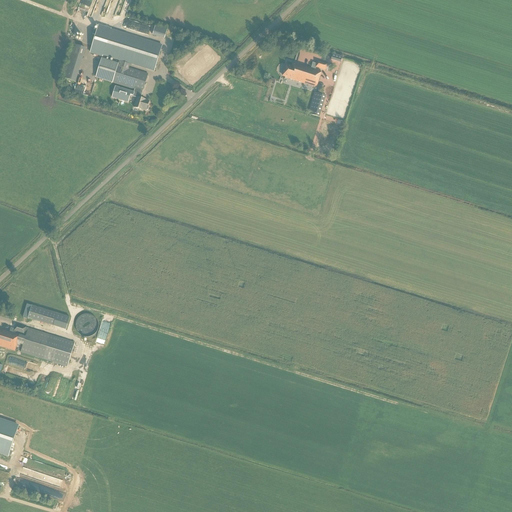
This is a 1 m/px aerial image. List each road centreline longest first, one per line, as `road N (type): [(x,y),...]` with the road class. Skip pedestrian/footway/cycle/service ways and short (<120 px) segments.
road 1 (unclassified): [(0,280),(300,0)]
road 2 (unknown): [(269,28),(333,64),(324,112)]
